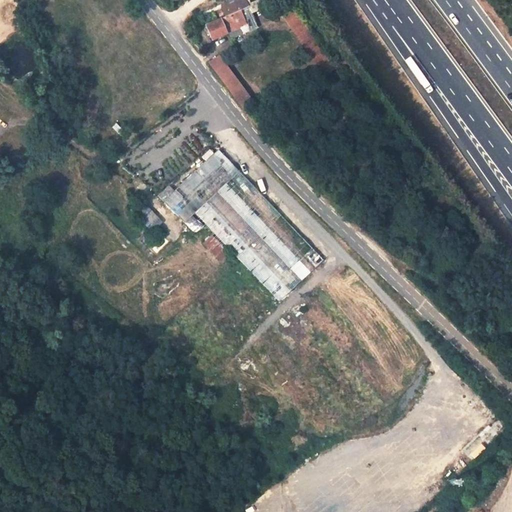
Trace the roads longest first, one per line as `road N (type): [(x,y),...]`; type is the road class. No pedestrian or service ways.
road 1 (unclassified): [(511,389),(248,131),(140,0)]
road 2 (motorway): [(378,0),(511,206)]
road 3 (motorway): [(391,0),(511,165)]
road 4 (track): [(126,171),(40,124),(0,130)]
